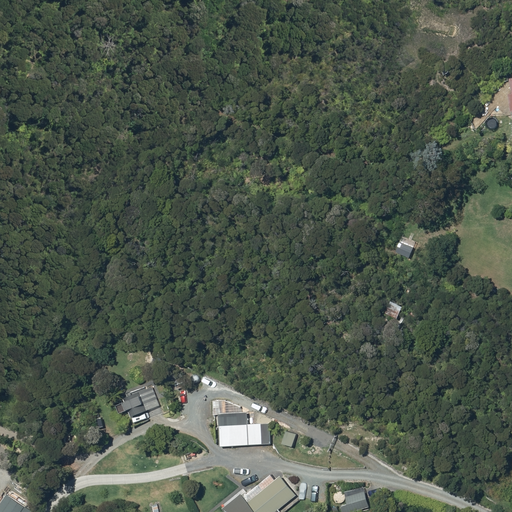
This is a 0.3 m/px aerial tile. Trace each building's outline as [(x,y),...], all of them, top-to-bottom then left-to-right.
[(511,72),(497,74),(500,106),(511,105),(511,117),(511,72)] [(156,387),(127,394),(132,415),(145,412),(145,411),(161,407),(156,387)] [(226,410),(226,424),(221,425),(221,445),(272,444),(271,422),(258,423),(257,410),(226,410)] [(276,511),(301,491),(285,474),(252,502),(240,487),(222,503),(229,511),(230,511),(234,509),(236,511),(276,511)] [(365,485),(347,489),(352,510),(370,506),(365,485)] [(32,511),(33,511),(5,495),(1,502),(0,501),(0,511),(1,511),(32,511)]
